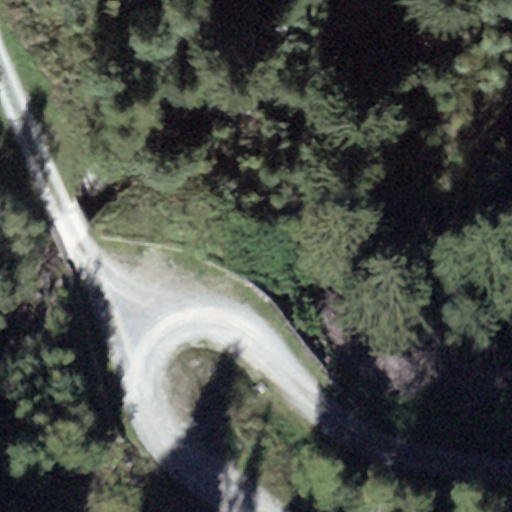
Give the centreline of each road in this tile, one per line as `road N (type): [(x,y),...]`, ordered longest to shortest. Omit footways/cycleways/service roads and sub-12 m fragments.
road 1 (track): [(511,471),(346,426),(230,325),(163,310),(137,323),(100,282),(0,59)]
road 2 (track): [(137,323),(131,374),(141,408),(168,446),(246,511)]
